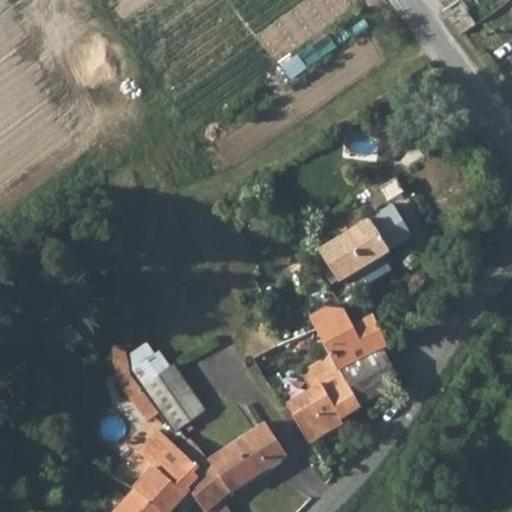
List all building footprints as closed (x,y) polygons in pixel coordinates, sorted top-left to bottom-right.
[(462,3),(445,14),(462,37),(477,26),(462,3)] [(309,236),(273,179),(263,186),(298,242),(309,236)] [(333,268),(340,281),(414,238),(395,206),(320,250),(327,261),(323,263),(328,271),(333,268)] [(311,320),(334,355),(367,404),(376,417),(393,399),(389,393),(399,381),(383,352),(391,347),(373,316),(355,325),(344,311),(324,312),(311,320)] [(329,433),(367,404),(334,355),(313,371),(321,384),(289,402),(316,446),(331,437),(329,433)] [(154,381),(184,425),(204,411),(174,367),(154,381)] [(265,422),(209,462),(231,495),(286,454),(265,422)] [(196,471),(185,459),(176,449),(156,468),(184,496),(189,490),(201,476),(196,471)] [(205,511),(206,511),(222,501),(231,495),(209,462),(196,471),(201,476),(189,490),(205,511)] [(134,492),(157,511),(168,511),(184,496),(156,468),(134,492)] [(157,511),(134,492),(116,511),(157,511)] [(228,511),(222,501),(206,511),(228,511)]
